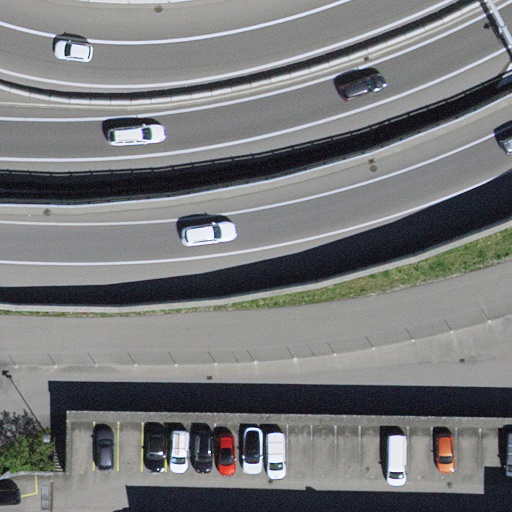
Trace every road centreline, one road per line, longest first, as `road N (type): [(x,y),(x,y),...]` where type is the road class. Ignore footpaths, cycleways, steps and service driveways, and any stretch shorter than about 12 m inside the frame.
road 1 (motorway): [(0,142),(238,128),(393,80),(511,28)]
road 2 (motorway): [(0,243),(181,243),(267,231),(342,215),(511,149)]
road 3 (motorway): [(375,0),(162,57),(93,58),(0,42)]
